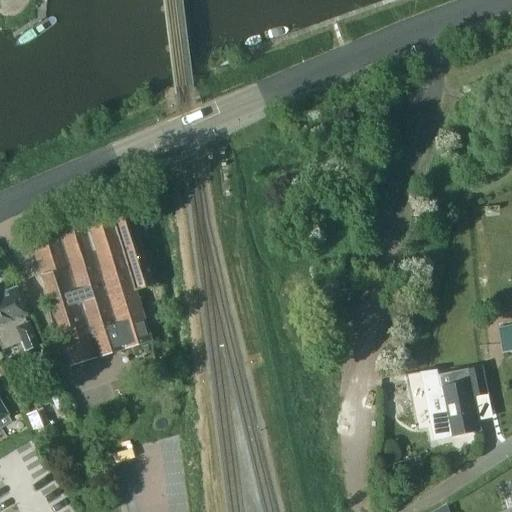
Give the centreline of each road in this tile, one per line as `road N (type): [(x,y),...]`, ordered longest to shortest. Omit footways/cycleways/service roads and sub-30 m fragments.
road 1 (unclassified): [(0,210),(434,22),(503,0)]
road 2 (residential): [(408,511),(511,448)]
